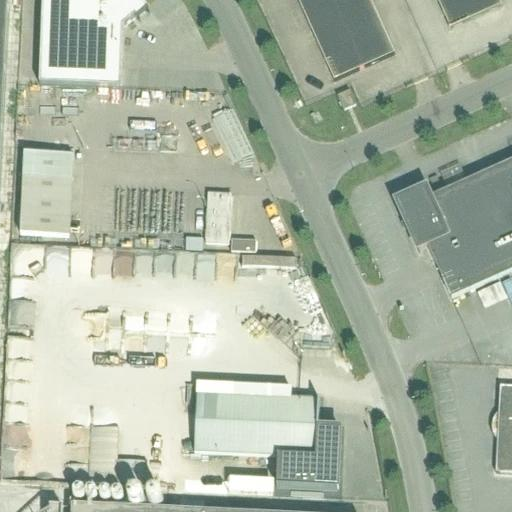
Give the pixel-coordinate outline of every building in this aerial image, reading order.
[(0,0),(0,179),(8,0),(0,0)] [(42,0),(39,88),(120,91),(123,31),(132,23),(136,23),(148,13),(146,10),(141,4),(136,0),(42,0)] [(368,0),(295,0),(334,85),(394,58),(368,0)] [(496,0),(435,0),(450,32),(501,9),(496,0)] [(133,92),(133,107),(153,107),(153,93),(133,92)] [(344,114),(352,110),(356,109),(349,94),(337,100),(344,114)] [(73,159),(24,157),(19,238),(69,241),(73,159)] [(511,275),(511,164),(430,201),(425,192),(397,204),(395,200),(394,201),(419,257),(420,256),(418,252),(427,248),(451,303),(511,275)] [(231,199),(208,197),(205,247),(229,248),(231,199)] [(73,272),(73,278),(113,279),(114,250),(97,249),(97,247),(50,246),(49,272),(73,272)] [(177,251),(137,253),(138,282),(197,278),(196,258),(178,259),(177,251)] [(172,334),(174,354),(193,353),(192,333),(172,334)] [(220,360),(219,337),(194,339),(196,361),(220,360)] [(150,339),(150,356),(168,356),(168,339),(150,339)] [(511,390),(500,390),(498,422),(495,422),(495,437),(498,437),(496,476),(511,477),(511,390)] [(197,398),(194,457),(278,461),(276,491),(337,494),(340,433),(318,432),(319,404),(197,398)] [(147,450),(148,470),(159,469),(158,449),(147,450)] [(94,490),(91,472),(71,475),(73,492),(94,490)] [(98,482),(104,496),(121,489),(116,475),(98,482)]
